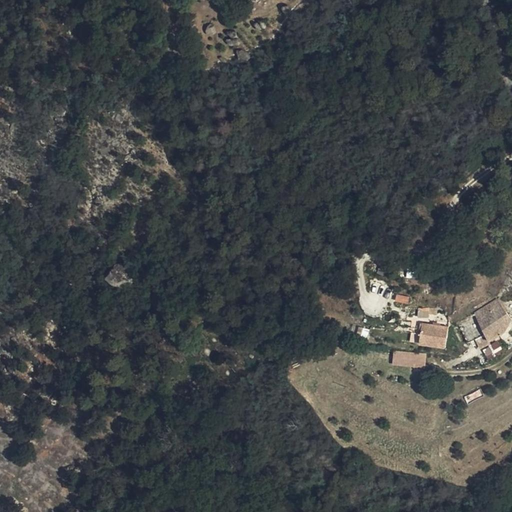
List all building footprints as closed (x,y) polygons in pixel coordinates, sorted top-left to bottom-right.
[(205,25),(206,34),(215,33),(214,25),(205,25)] [(238,62),(247,60),(245,49),(236,51),(238,62)] [(117,265),(107,276),(120,287),(130,275),(117,265)] [(493,312),(468,326),(478,346),(471,350),(474,356),(499,342),(506,331),(493,312)] [(478,346),(468,326),(453,335),(462,354),(471,350),(478,346)] [(442,338),(415,337),(415,359),(442,359),(442,338)] [(467,402),(482,394),(479,389),(464,397),(467,402)]
